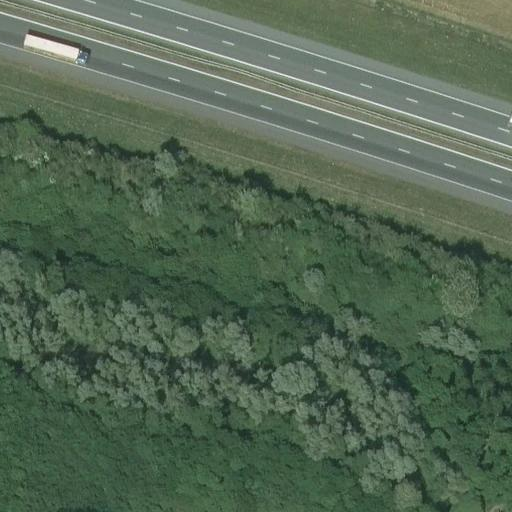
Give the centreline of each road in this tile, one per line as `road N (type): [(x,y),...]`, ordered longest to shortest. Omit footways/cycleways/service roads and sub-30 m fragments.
road 1 (motorway): [(0,30),(511,189)]
road 2 (motorway): [(511,134),(83,0)]
